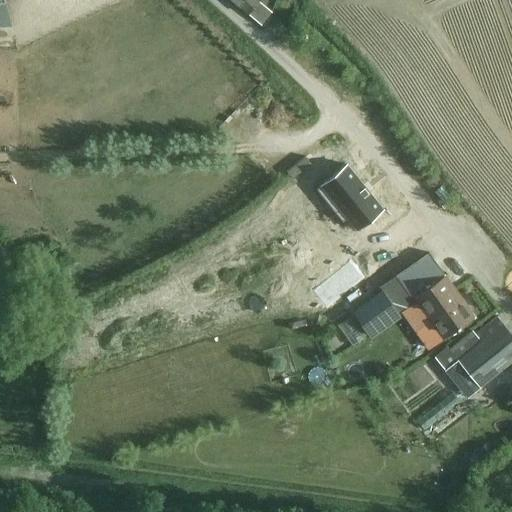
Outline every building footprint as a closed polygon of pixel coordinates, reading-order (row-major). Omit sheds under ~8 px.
[(231,0),(247,13),(261,24),(266,18),(271,12),(257,0),(231,0)] [(316,189),(342,221),(347,217),(357,229),(382,208),(346,164),(316,189)] [(442,337),(473,315),(428,252),(379,286),(416,337),(433,325),(442,337)] [(448,347),(435,357),(446,370),(458,360),(480,387),(511,361),(511,334),(497,316),(475,333),(472,330),(449,348),(448,347)] [(460,404),(440,412),(445,426),(465,418),(460,404)]
